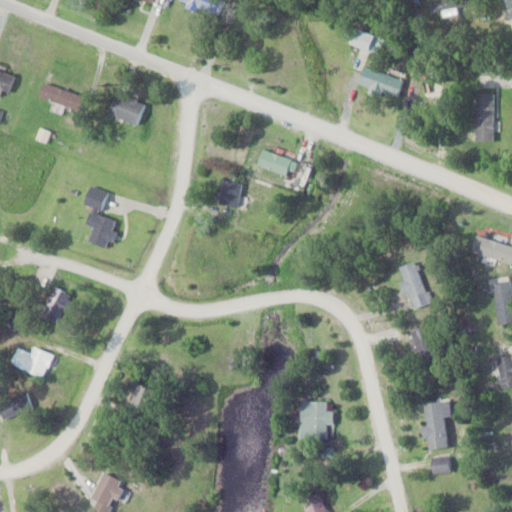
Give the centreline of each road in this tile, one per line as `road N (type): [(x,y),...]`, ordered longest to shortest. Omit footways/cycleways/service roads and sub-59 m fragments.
road 1 (residential): [(0,2),(511,204)]
road 2 (residential): [(187,75),(181,181),(158,257),(66,433),(41,459),(0,476)]
road 3 (residential): [(138,295),(196,310),(296,293),(335,299),(356,323),(401,511)]
road 4 (residential): [(138,295),(8,250)]
